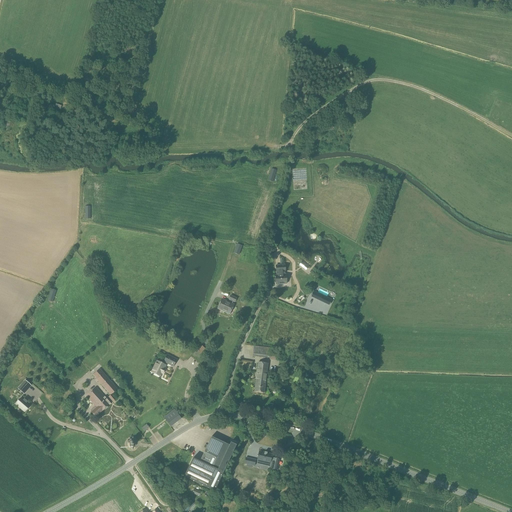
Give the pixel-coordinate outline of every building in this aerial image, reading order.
[(273,182),(276,170),(271,169),(268,181),(273,182)] [(163,183),(168,185),(174,172),(168,170),(163,183)] [(117,201),(120,189),(115,187),(112,199),(117,201)] [(237,244),(233,253),(239,255),(242,246),(237,244)] [(286,272),(285,266),(276,266),(277,273),(277,276),(276,276),(276,279),(275,280),(275,282),(276,283),(276,285),(287,284),(286,275),(285,275),(285,272),(286,272)] [(53,302),(56,291),(51,289),(48,300),(53,302)] [(327,303),(329,298),(311,290),(309,295),(327,303)] [(222,300),(219,307),(225,311),(225,312),(230,314),(234,305),(232,304),(233,302),(235,303),(237,298),(230,295),(228,300),(230,300),(229,303),(222,300)] [(199,355),(205,349),(200,344),(194,350),(199,355)] [(271,348),(254,346),(253,356),(269,358),(269,360),(276,360),(276,356),(270,356),(271,348)] [(177,360),(167,355),(164,362),(173,367),(177,360)] [(165,365),(157,361),(152,372),(160,377),(162,373),(163,374),(165,370),(164,369),(165,365)] [(264,393),(268,364),(258,363),(254,392),(264,393)] [(278,366),(277,373),(277,376),(284,377),(284,374),(285,366),(278,366)] [(112,394),(118,389),(100,369),(93,375),(110,395),(108,397),(113,402),(116,399),(112,394)] [(115,376),(112,378),(117,389),(121,387),(115,376)] [(21,386),(26,391),(31,385),(25,381),(21,386)] [(97,408),(91,412),(95,417),(110,404),(96,388),(86,396),(97,408)] [(146,407),(157,399),(155,397),(144,405),(146,407)] [(17,403),(16,404),(25,412),(26,411),(29,407),(30,406),(26,403),(27,402),(24,399),(24,400),(21,398),(20,399),(17,403)] [(171,427),(182,419),(174,409),(163,417),(171,427)] [(141,427),(144,432),(149,428),(146,424),(141,427)] [(184,477),(214,491),(236,445),(230,443),(229,445),(212,437),(200,462),(193,458),(184,477)] [(271,458),(272,453),(260,450),(258,459),(271,462),(270,468),(278,470),(280,459),(275,458),(275,459),(271,458)] [(256,460),(246,458),(244,464),(247,465),(246,467),(249,467),(249,465),(254,466),(256,460)] [(189,500),(182,509),(186,511),(189,511),(192,509),(191,508),(194,504),(189,500)]
